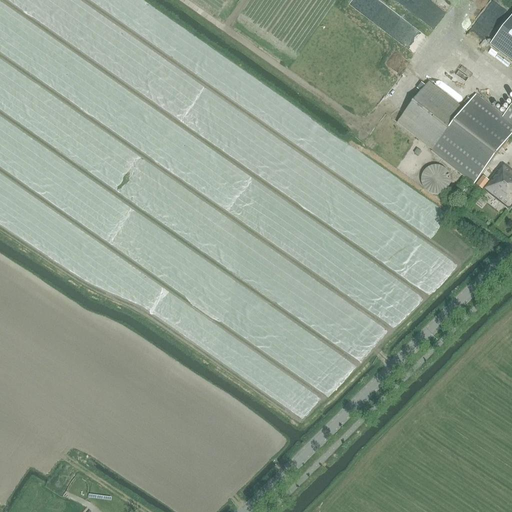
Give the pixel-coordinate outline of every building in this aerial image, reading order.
[(511,14),(504,25),(488,46),(511,64),(511,14)] [(483,41),(487,36),(471,24),(461,36),(481,50),(486,43),(483,41)] [(429,83),(397,123),(475,184),(493,160),(511,135),(511,105),(503,118),(475,96),(471,101),(468,106),(464,110),(429,83)] [(497,172),(483,190),(509,210),(509,211),(511,207),(511,171),(504,166),(499,173),(497,172)] [(437,167),(434,167),(430,168),(427,170),(424,173),(423,176),(422,179),(422,181),(423,184),(423,187),(425,190),(427,192),(429,193),(431,194),(435,194),(438,195),(441,194),(444,193),(444,192),(446,191),(448,189),(449,187),(450,185),(450,184),(450,182),(450,180),(450,179),(450,176),(447,171),(445,169),(443,168),(440,167),(437,167)]
